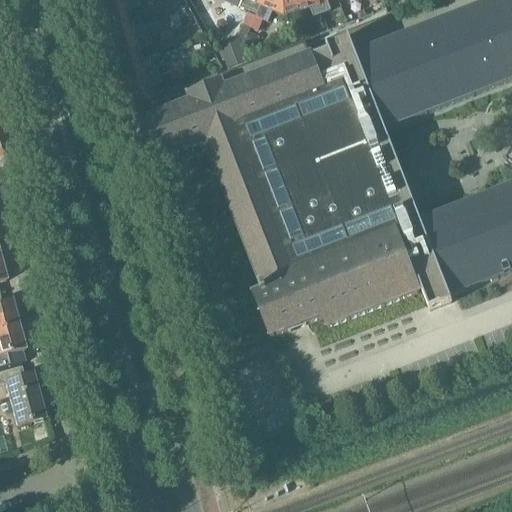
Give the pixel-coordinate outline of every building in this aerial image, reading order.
[(91,0),(93,5),(95,13),(97,12),(138,1),(137,0),(91,0)] [(203,0),(207,16),(218,14),(214,0),(203,0)] [(256,16),(260,8),(263,0),(242,0),(243,0),(239,9),(256,16)] [(263,0),(260,8),(273,13),(284,18),(298,12),(293,0),(263,0)] [(293,0),(298,12),(299,14),(310,9),(314,19),(323,15),(316,0),(293,0)] [(316,0),(323,15),(330,12),(327,3),(333,0),(316,0)] [(511,0),(505,0),(356,58),(385,133),(511,82),(511,189),(421,226),(451,302),(511,277),(511,0)] [(97,12),(95,13),(97,20),(100,32),(132,23),(129,12),(140,9),(138,1),(97,12)] [(256,16),(256,18),(264,21),(268,23),(273,13),(260,8),(256,16)] [(249,15),(244,27),(251,30),(256,18),(249,15)] [(256,18),(251,30),(259,33),(264,21),(256,18)] [(189,19),(182,21),(184,28),(191,26),(189,19)] [(132,23),(100,32),(103,44),(105,51),(108,50),(148,39),(146,31),(135,34),(132,23)] [(298,25),(292,27),(295,36),(301,34),(298,25)] [(243,30),(239,38),(243,49),(245,45),(250,34),(250,33),(251,30),(244,27),(243,30)] [(172,33),(160,36),(162,44),(174,40),(172,33)] [(250,34),(245,45),(253,49),(258,37),(250,34)] [(239,38),(219,46),(229,70),(248,63),(243,49),(239,38)] [(108,50),(105,51),(107,58),(110,70),(142,61),(139,51),(151,48),(148,39),(108,50)] [(429,308),(431,313),(452,305),(451,302),(421,226),(385,133),(356,58),(349,40),(327,49),(329,54),(312,61),(306,46),(218,80),(222,88),(219,89),(191,100),(193,106),(141,127),(140,127),(155,164),(206,144),(264,291),(261,292),(263,298),(256,300),(272,341),(287,335),(289,334),(292,334),(291,331),(303,326),(305,328),(307,328),(307,327),(308,327),(324,320),(328,329),(328,331),(419,295),(419,294),(422,293),(428,308),(429,308)] [(142,61),(110,70),(114,82),(116,89),(118,88),(159,77),(157,69),(145,72),(142,61)] [(181,63),(169,66),(171,74),(183,71),(181,63)] [(169,66),(157,69),(159,77),(171,74),(169,66)] [(183,71),(171,74),(173,82),(186,79),(183,71)] [(118,88),(116,89),(118,97),(121,109),(135,105),(136,105),(153,100),(150,89),(161,86),(159,77),(118,88)] [(5,138),(0,139),(0,161),(10,158),(5,138)] [(0,332),(18,328),(11,302),(2,305),(0,298),(0,332)] [(0,370),(24,364),(21,353),(25,352),(18,328),(0,332),(0,370)] [(21,369),(0,375),(0,387),(6,386),(18,428),(44,421),(32,378),(24,380),(21,369)]
